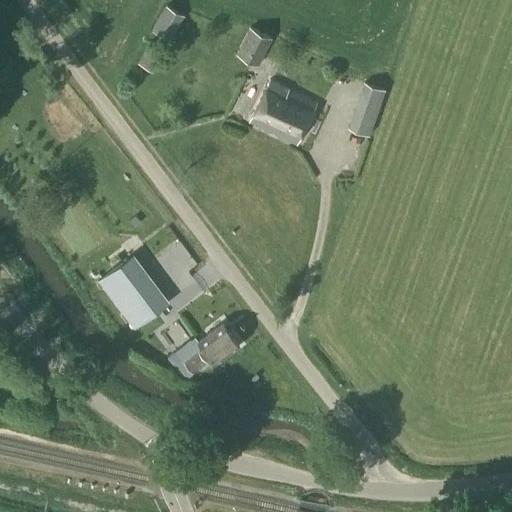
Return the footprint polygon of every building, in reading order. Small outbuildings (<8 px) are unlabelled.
[(171,40),(184,15),(165,5),(151,30),(171,40)] [(259,65),(272,37),(249,26),(236,54),(259,65)] [(153,72),(165,49),(149,41),(138,63),(153,72)] [(297,143),(316,102),(270,79),(249,120),(297,143)] [(363,83),(348,127),(369,134),(384,90),(363,83)] [(193,245),(180,250),(189,272),(201,267),(193,245)] [(97,279),(134,328),(169,301),(133,252),(97,279)] [(215,362),(239,344),(222,322),(198,340),(215,362)] [(193,373),(207,362),(196,348),(182,359),(193,373)]
